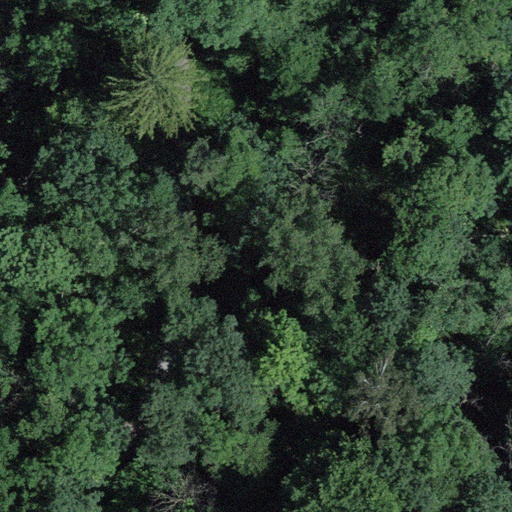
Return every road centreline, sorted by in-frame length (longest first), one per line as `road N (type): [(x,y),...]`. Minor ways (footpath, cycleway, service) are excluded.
road 1 (track): [(173,0),(182,345),(144,421),(72,511)]
road 2 (track): [(439,511),(511,373)]
